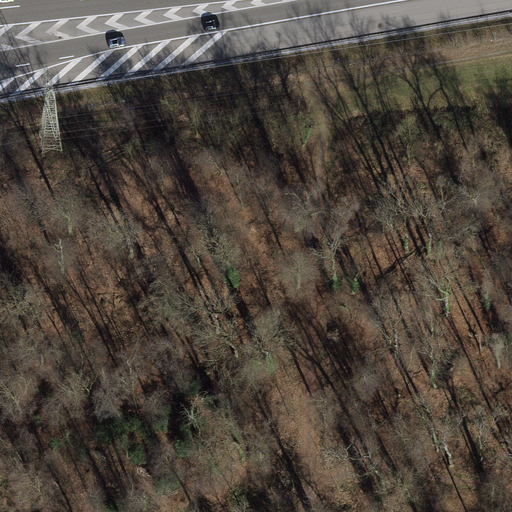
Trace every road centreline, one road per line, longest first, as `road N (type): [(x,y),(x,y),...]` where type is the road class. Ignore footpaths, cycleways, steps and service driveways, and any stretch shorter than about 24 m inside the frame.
road 1 (track): [(511,47),(323,79),(306,511)]
road 2 (motorway): [(0,66),(329,0)]
road 3 (track): [(323,79),(0,140)]
road 4 (track): [(309,455),(511,488)]
